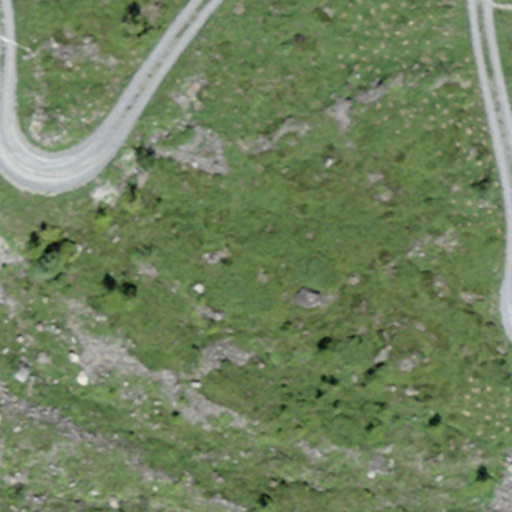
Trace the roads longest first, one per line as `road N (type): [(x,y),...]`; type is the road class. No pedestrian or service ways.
road 1 (track): [(0,35),(13,148),(48,175),(96,171),(235,0)]
road 2 (track): [(487,0),(511,157)]
